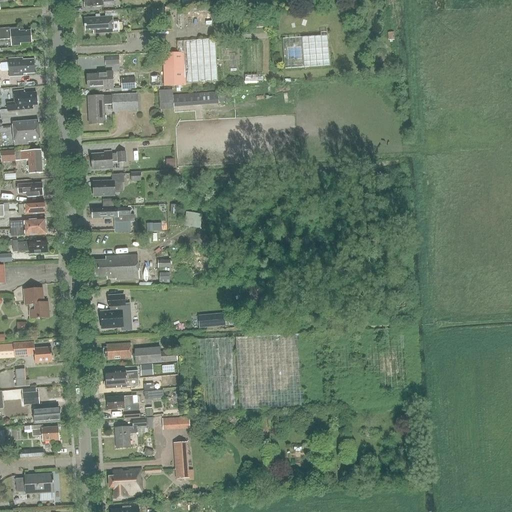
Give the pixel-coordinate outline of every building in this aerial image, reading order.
[(256,28),(266,27),(265,16),(255,17),(256,28)] [(112,21),(112,17),(84,19),(85,31),(93,31),(93,34),(119,32),(118,21),(112,21)] [(19,28),(0,29),(0,39),(11,39),(11,46),(20,46),(20,44),(32,43),(31,31),(19,32),(19,28)] [(321,33),(321,36),(283,39),(285,69),(330,66),(327,32),(321,33)] [(186,85),(186,84),(218,81),(215,39),(177,42),(177,53),(163,54),(164,86),(176,86),(181,85),(186,85)] [(119,56),(105,57),(105,66),(119,65),(119,56)] [(22,59),(9,59),(10,77),(23,76),(23,75),(34,74),(33,60),(22,61),(22,59)] [(112,89),(111,72),(98,73),(98,75),(87,76),(87,89),(96,88),(96,90),(112,89)] [(135,78),(121,79),(121,89),(136,88),(135,78)] [(14,103),(6,104),(7,112),(33,109),(32,106),(37,105),(36,93),(24,94),(23,91),(13,92),(14,103)] [(218,93),(201,94),(200,92),(186,93),(186,95),(173,96),(174,107),(202,105),(219,104),(218,94),(218,93)] [(231,93),(218,94),(219,104),(231,103),(231,93)] [(136,95),(112,96),(113,112),(137,111),(136,95)] [(111,96),(87,97),(89,125),(105,124),(104,105),(112,105),(111,96)] [(37,121),(13,123),(15,146),(28,145),(28,143),(39,142),(37,121)] [(3,151),(0,151),(0,156),(1,156),(2,162),(28,161),(29,174),(42,173),(41,150),(15,152),(15,151),(14,151),(14,148),(2,148),(3,151)] [(113,169),(112,162),(117,162),(117,163),(126,162),(126,152),(117,153),(117,154),(112,154),(111,152),(104,152),(104,154),(91,155),(92,171),(113,169)] [(141,182),(141,172),(131,173),(131,182),(141,182)] [(93,182),(93,197),(115,196),(114,185),(118,185),(118,183),(124,183),(124,174),(112,175),(112,182),(93,182)] [(42,185),(42,184),(18,185),(19,194),(27,193),(27,198),(36,197),(36,196),(42,195),(42,190),(43,189),(43,186),(42,185)] [(24,205),(19,206),(19,215),(25,215),(45,214),(44,203),(24,204),(24,205)] [(0,217),(4,217),(4,212),(8,212),(8,204),(3,204),(3,205),(0,205),(0,217)] [(92,210),(92,218),(105,218),(106,219),(109,219),(110,218),(116,218),(116,223),(135,222),(134,215),(130,215),(130,208),(92,210)] [(200,229),(202,215),(186,212),(184,226),(200,229)] [(24,222),(16,222),(10,223),(11,229),(46,227),(45,220),(24,221),(24,222)] [(46,235),(46,227),(11,229),(11,236),(25,235),(25,236),(46,235)] [(29,242),(29,243),(17,244),(18,252),(30,251),(30,255),(38,255),(39,254),(47,253),(47,241),(29,242)] [(12,254),(0,254),(0,262),(12,261),(12,254)] [(138,256),(105,257),(105,261),(94,261),(95,278),(107,277),(107,279),(115,279),(115,280),(139,279),(138,256)] [(170,283),(170,273),(159,273),(159,283),(170,283)] [(42,289),(23,290),(24,305),(29,305),(30,319),(49,318),(48,303),(43,303),(42,289)] [(112,311),(101,312),(102,328),(122,327),(121,311),(120,311),(120,306),(124,305),(124,295),(109,296),(109,306),(112,306),(112,311)] [(224,325),(224,313),(198,314),(198,327),(224,325)] [(403,328),(265,336),(262,337),(234,338),(238,409),(266,408),(269,408),(269,409),(407,400),(403,328)] [(233,338),(196,340),(200,411),(237,409),(233,338)] [(52,356),(51,356),(51,348),(34,349),(34,343),(13,344),(13,345),(0,345),(0,360),(14,360),(14,357),(34,355),(35,364),(52,362),(52,360),(53,360),(52,356)] [(106,348),(104,348),(104,357),(107,357),(107,360),(128,359),(132,359),(131,356),(132,356),(131,346),(131,343),(127,344),(106,345),(106,348)] [(161,363),(160,352),(160,347),(134,349),(135,365),(140,365),(140,366),(152,365),(152,364),(161,363)] [(160,352),(161,363),(177,362),(176,351),(160,352)] [(152,365),(140,366),(141,376),(153,375),(152,365)] [(24,369),(15,370),(16,387),(27,387),(27,381),(25,381),(24,369)] [(106,381),(138,379),(137,372),(125,373),(125,372),(105,373),(106,381)] [(138,379),(106,381),(106,389),(115,388),(116,389),(120,389),(121,388),(127,388),(127,387),(138,386),(138,379)] [(151,391),(144,392),(145,400),(152,399),(151,391)] [(36,393),(22,394),(23,405),(39,404),(38,392),(36,393)] [(123,410),(124,419),(140,418),(139,404),(133,404),(132,396),(107,398),(107,410),(117,410),(118,410),(123,410)] [(33,409),(34,424),(60,422),(59,407),(33,409)] [(163,429),(187,428),(187,416),(162,417),(163,429)] [(115,428),(116,449),(130,448),(129,434),(137,434),(137,427),(147,427),(146,420),(132,421),(133,427),(129,428),(129,427),(115,428)] [(41,425),(24,427),(24,433),(32,433),(32,430),(41,430),(41,428),(41,425)] [(41,430),(32,430),(32,433),(32,437),(42,436),(42,442),(59,441),(58,427),(41,428),(41,430)] [(186,442),(176,443),(179,479),(193,478),(192,470),(188,471),(186,442)] [(154,451),(146,448),(144,455),(152,457),(154,451)] [(141,470),(129,470),(129,472),(122,472),(122,471),(112,471),(113,477),(109,477),(110,489),(113,488),(114,499),(127,499),(126,494),(129,493),(129,495),(143,494),(142,480),(141,480),(140,476),(141,476),(141,470)] [(25,494),(36,494),(53,493),(52,475),(35,476),(24,477),(24,478),(15,479),(16,493),(25,492),(25,494)]
